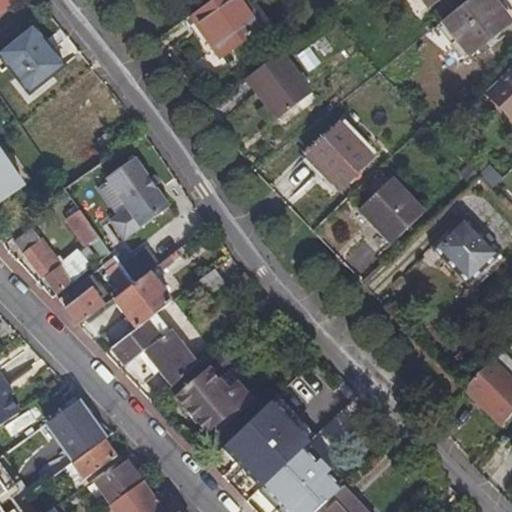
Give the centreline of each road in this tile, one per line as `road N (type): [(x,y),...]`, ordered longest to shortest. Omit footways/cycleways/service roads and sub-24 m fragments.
road 1 (residential): [(55,0),(310,329),(488,511)]
road 2 (residential): [(214,511),(0,288)]
